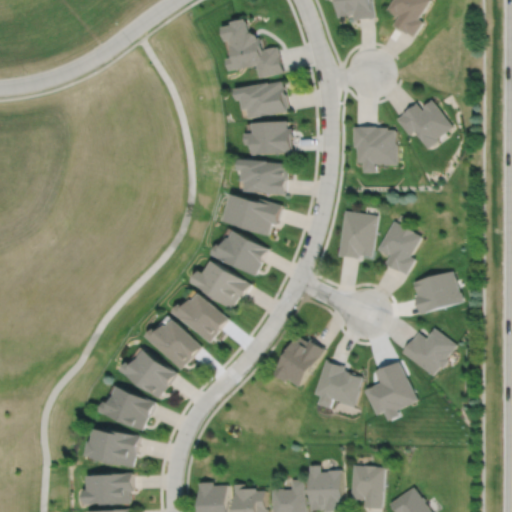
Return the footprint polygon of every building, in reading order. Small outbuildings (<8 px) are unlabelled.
[(338,0),(340,19),(353,17),(353,15),(355,15),(356,22),(375,19),(372,0),(338,0)] [(395,0),(388,11),(398,17),(399,15),(401,16),(395,26),(408,35),(409,33),(415,37),(425,23),(419,19),(432,0),(395,0)] [(227,55),(230,67),(240,65),(241,66),(255,63),(255,62),(257,62),(260,76),(285,70),(280,48),(277,48),(267,50),(267,51),(265,51),(262,39),(260,39),(259,36),(254,34),(252,34),(249,23),(247,23),(247,20),(233,23),(233,27),(224,29),(227,43),(231,42),(234,54),(227,55)] [(236,86),(238,97),(243,96),(244,106),(249,106),(250,116),(290,108),(285,79),(270,81),(269,80),(236,86)] [(398,117),(410,133),(415,129),(428,147),(439,139),(437,136),(453,125),(432,97),(422,104),(424,107),(423,108),(417,101),(403,111),(404,112),(398,117)] [(246,130),(247,142),(252,141),(253,153),(294,150),(293,136),(295,136),(295,126),(289,126),(289,118),(254,120),(254,130),(246,130)] [(354,124),(354,145),(357,145),(357,160),(363,160),(363,170),(374,170),(374,162),(377,162),(377,163),(397,163),(397,142),(396,142),(396,128),(388,128),(388,125),(376,125),(376,124),(354,124)] [(240,156),(239,167),(244,168),(243,178),(246,179),(245,189),(287,193),(289,162),(268,160),(268,159),(240,156)] [(232,191),(225,218),(240,223),(240,225),(270,233),(273,221),(278,223),(284,203),(261,197),(260,199),(232,191)] [(346,209),(339,254),(359,257),(360,254),(372,256),(378,214),(346,209)] [(395,219),(379,247),(389,253),(390,252),(392,253),(386,262),(400,270),(400,269),(407,273),(416,258),(411,255),(422,235),(414,230),(415,230),(405,224),(404,225),(395,219)] [(218,242),(213,252),(237,265),(238,264),(256,274),(270,248),(234,228),(230,236),(228,235),(223,244),(218,242)] [(201,269),(193,280),(206,288),(205,290),(233,307),(241,295),(244,297),(253,283),(213,258),(205,271),(201,269)] [(414,281),(418,294),(415,295),(421,313),(462,300),(461,299),(463,297),(461,291),(459,290),(452,269),(414,281)] [(180,302),(173,310),(211,341),(222,328),(221,327),(227,320),(228,320),(230,318),(199,292),(193,299),(191,298),(184,306),(180,302)] [(147,334),(182,368),(203,346),(173,318),(167,325),(165,323),(158,331),(154,327),(147,334)] [(403,351),(433,374),(440,365),(443,367),(450,359),(447,357),(457,344),(435,327),(428,334),(430,335),(428,338),(419,331),(414,338),(413,338),(403,351)] [(298,334),(285,353),(286,353),(274,372),(286,380),(288,377),(299,385),(310,370),(311,371),(326,348),(311,337),(309,341),(298,334)] [(144,348),(132,364),(128,361),(122,369),(160,397),(179,372),(164,361),(163,363),(144,348)] [(327,358),(315,393),(321,394),(318,403),(329,407),(332,397),(340,400),(340,401),(354,406),(360,388),(359,387),(362,376),(355,373),(356,372),(344,368),(346,365),(327,358)] [(366,389),(378,414),(385,410),(389,419),(400,414),(398,409),(418,399),(400,360),(392,364),(391,363),(376,370),(382,381),(366,389)] [(108,401),(104,411),(122,419),(122,420),(143,430),(149,417),(150,418),(158,401),(139,393),(122,386),(114,403),(108,401)] [(98,428),(95,442),(93,441),(90,455),(98,457),(97,459),(108,461),(107,462),(122,465),(122,464),(135,466),(141,435),(121,431),(120,433),(98,428)] [(311,465),(311,472),(310,472),(312,511),(324,510),(324,508),(325,508),(326,511),(344,511),(343,469),(329,470),(329,471),(321,471),(321,464),(311,465)] [(355,464),(352,499),(364,500),(364,495),(366,495),(365,507),(382,508),(386,467),(377,466),(377,465),(365,464),(365,465),(355,464)] [(91,476),(92,490),(88,490),(89,504),(104,504),(104,505),(131,503),(131,491),(135,491),(134,472),(115,473),(115,475),(91,476)] [(273,488),(273,511),(307,511),(306,496),(305,496),(304,479),(292,479),(293,489),(285,489),(284,488),(273,488)] [(199,482),(200,505),(199,505),(199,511),(230,511),(230,502),(229,502),(228,484),(214,485),(214,481),(199,482)] [(235,484),(236,511),(269,511),(269,508),(267,508),(266,490),(257,490),(257,488),(246,488),(246,484),(235,484)] [(415,486),(391,503),(397,511),(433,511),(426,501),(427,500),(424,496),(423,497),(415,486)]
